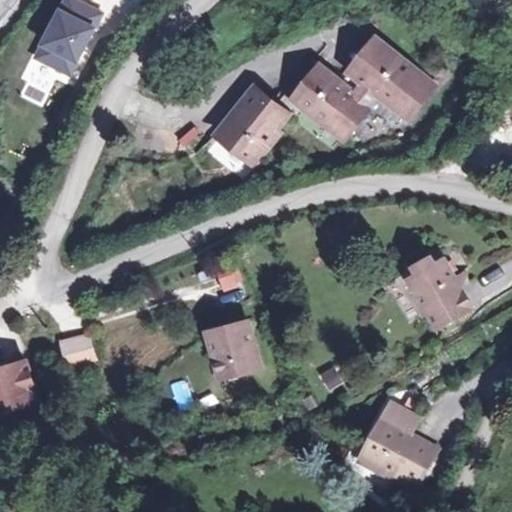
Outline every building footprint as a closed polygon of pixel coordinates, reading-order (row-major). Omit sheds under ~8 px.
[(60,0),(36,63),(78,79),(106,8),(84,0),(60,0)] [(447,89),(380,37),(347,79),(318,57),(285,99),(257,77),(217,129),(255,158),(294,107),(344,146),(377,103),(414,132),(447,89)] [(40,105),(46,92),(26,83),(20,95),(40,105)] [(464,275),(449,250),(406,275),(438,329),(511,285),(511,270),(501,253),(464,275)] [(226,292),(246,281),(234,259),(214,269),(226,292)] [(253,320),(205,330),(216,381),(264,370),(253,320)] [(83,328),(54,335),(63,372),(92,365),(83,328)] [(29,364),(0,370),(0,412),(39,404),(29,364)] [(199,403),(215,399),(208,372),(192,376),(199,403)] [(430,414),(392,395),(355,468),(424,503),(447,458),(415,442),(430,414)]
